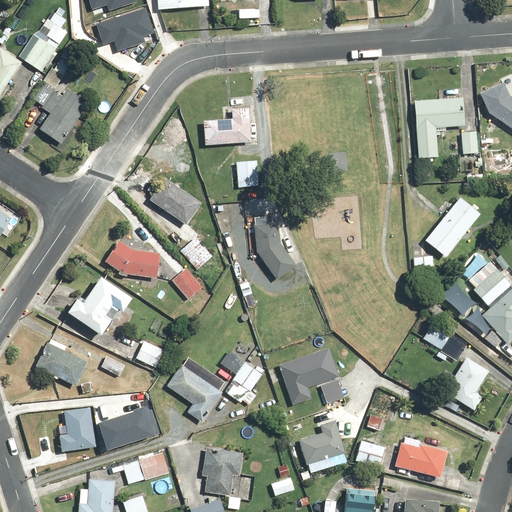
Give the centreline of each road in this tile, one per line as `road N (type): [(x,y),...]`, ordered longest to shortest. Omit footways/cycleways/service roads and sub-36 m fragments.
road 1 (residential): [(455,37),(181,64),(74,212)]
road 2 (residential): [(74,212),(0,321)]
